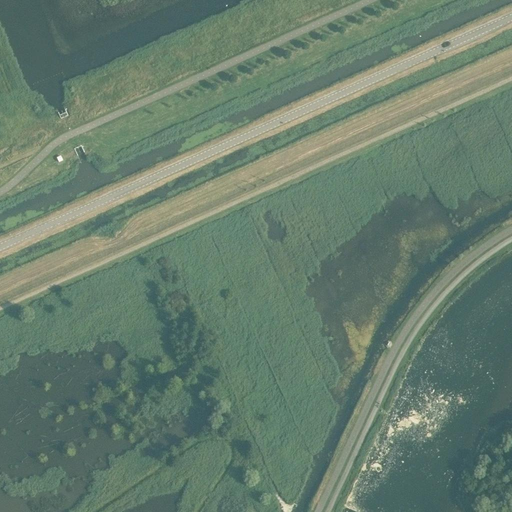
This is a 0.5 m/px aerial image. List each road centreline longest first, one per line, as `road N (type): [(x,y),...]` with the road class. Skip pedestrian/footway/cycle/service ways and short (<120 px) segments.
road 1 (tertiary): [(0,247),(511,17)]
road 2 (unknown): [(0,308),(511,78)]
